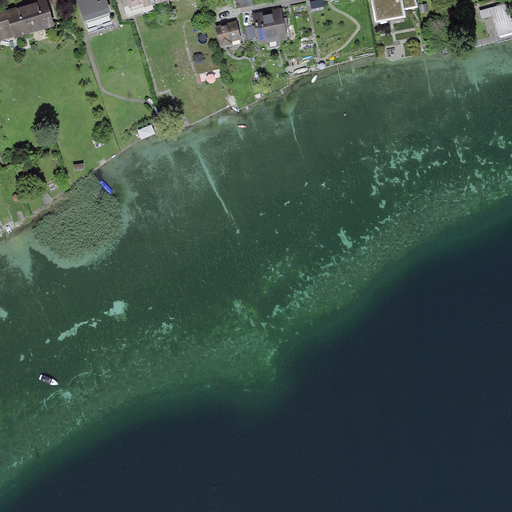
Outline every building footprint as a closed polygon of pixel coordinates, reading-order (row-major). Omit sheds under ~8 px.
[(54,0),(55,2),(0,18),(0,37),(3,47),(65,28),(58,4),(70,0),(54,0)] [(108,0),(87,0),(81,2),(89,27),(114,19),(108,0)] [(161,0),(130,0),(133,10),(162,3),(161,0)] [(415,0),(371,0),(377,23),(408,16),(406,9),(417,7),(415,0)] [(511,4),(511,3),(481,12),(483,19),(496,15),(504,42),(511,39),(511,4)] [(288,15),(259,22),(265,48),(294,41),(288,15)] [(243,25),(220,30),(224,48),(247,43),(243,25)]
